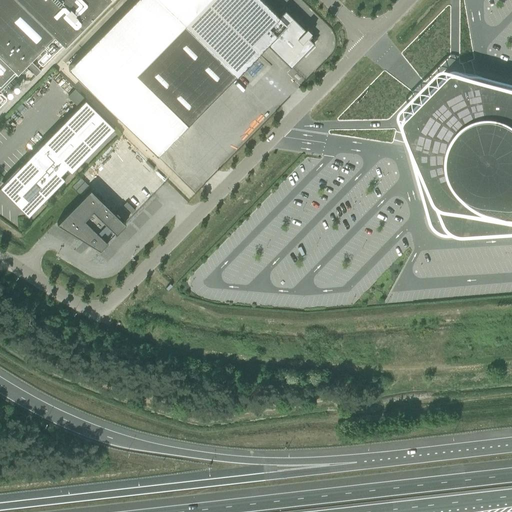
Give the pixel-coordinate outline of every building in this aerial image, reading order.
[(0,0),(0,62),(12,74),(17,69),(23,64),(36,76),(41,71),(27,58),(53,32),(63,42),(105,0),(0,0)] [(187,124),(236,74),(266,43),(290,67),(314,42),(309,37),(311,35),(285,9),(278,16),(261,0),(160,0),(184,23),(135,74),(187,124)] [(511,84),(458,70),(454,70),(451,71),(448,73),(405,117),(403,120),(402,123),(403,126),(429,221),(431,226),(434,230),(438,233),(443,235),(448,236),(511,232),(511,84)] [(85,98),(6,180),(0,185),(0,187),(28,215),(35,208),(114,127),(85,98)] [(73,186),(80,192),(88,185),(81,178),(73,186)] [(125,224),(90,188),(57,222),(100,249),(125,224)]
